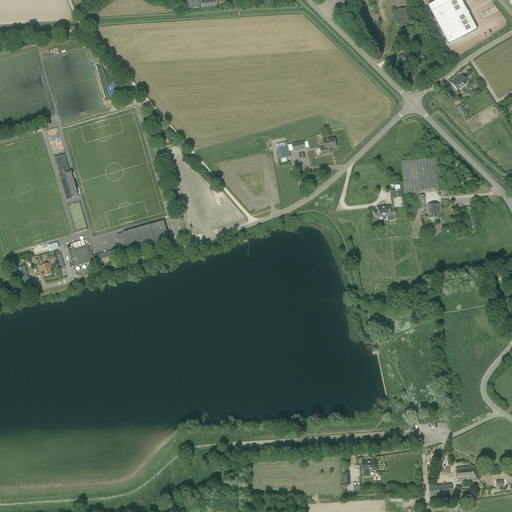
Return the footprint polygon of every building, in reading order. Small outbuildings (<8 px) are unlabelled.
[(461,0),(437,0),(427,6),(448,45),(477,30),(468,14),(470,13),(468,10),(467,11),(461,0)] [(404,9),(399,9),(395,11),(393,15),(393,20),(395,24),(399,26),(404,26),(408,24),(410,20),(411,15),(408,11),(404,9)] [(416,72),(426,67),(424,63),(414,69),(416,72)] [(454,87),(457,91),(467,82),(462,75),(451,84),(454,87)] [(452,101),(454,105),(460,102),(456,95),(450,98),(452,101)] [(456,108),(462,118),(464,117),(468,115),(461,105),(456,108)] [(332,148),(336,147),(334,139),(323,141),(324,148),(320,149),(321,156),(331,153),(330,149),(332,148)] [(303,141),(291,144),(291,145),(293,151),(293,152),(305,149),(303,141)] [(289,151),(293,151),(291,145),(288,145),(287,142),(279,144),(275,145),(278,159),(290,157),(289,151)] [(64,155),(54,158),(60,177),(61,177),(62,179),(61,179),(60,179),(62,186),(64,185),(65,190),(64,190),(66,197),(67,200),(77,197),(70,173),(68,173),(68,171),(69,170),(66,159),(64,155)] [(402,161),(404,194),(438,191),(436,159),(402,161)] [(392,198),(401,198),(401,191),(390,191),(391,199),(392,198)] [(426,213),(424,195),(418,196),(419,213),(426,213)] [(448,200),(441,200),(441,204),(440,204),(440,207),(442,207),(442,208),(451,207),(451,202),(448,203),(448,200)] [(428,218),(439,218),(439,205),(428,206),(428,218)] [(394,220),(393,210),(389,210),(389,207),(377,208),(377,211),(373,212),(373,213),(372,213),(373,217),(374,217),(374,218),(378,217),(378,216),(389,215),(390,221),(394,220)] [(164,221),(123,233),(117,235),(119,245),(117,246),(118,249),(113,250),(114,254),(114,255),(115,256),(128,252),(128,253),(169,241),(169,240),(164,221)] [(108,256),(107,252),(105,253),(105,252),(92,256),(91,254),(91,253),(90,253),(88,245),(80,247),(69,251),(68,251),(73,267),(78,265),(78,266),(86,264),(106,258),(108,257),(108,256)] [(61,254),(56,255),(60,269),(65,268),(61,254)] [(49,263),(41,266),(42,271),(43,271),(44,277),(52,275),(50,269),(49,263)] [(29,280),(25,266),(16,269),(20,283),(29,280)] [(361,461),(362,471),(363,471),(364,477),(369,476),(368,471),(375,470),(374,461),(361,461)] [(456,468),(457,481),(475,479),(474,466),(456,468)] [(451,481),(449,468),(442,469),(444,482),(451,481)] [(342,473),(342,486),(350,485),(349,473),(342,473)] [(428,486),(430,497),(452,495),(451,484),(428,486)]
